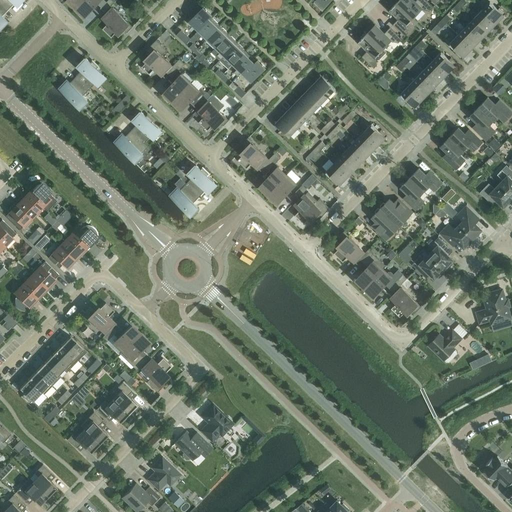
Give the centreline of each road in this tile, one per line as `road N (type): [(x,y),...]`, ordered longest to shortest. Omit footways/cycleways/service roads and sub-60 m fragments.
road 1 (residential): [(305,252),(511,40)]
road 2 (tertiary): [(410,487),(202,282)]
road 3 (residential): [(144,312),(201,372),(65,511)]
road 4 (tertiary): [(172,255),(0,87)]
road 5 (residential): [(209,160),(365,0)]
road 6 (residential): [(0,373),(89,282),(109,280),(144,312)]
road 7 (residential): [(511,409),(474,426),(454,449),(458,464),(507,511)]
road 8 (residential): [(401,345),(500,245)]
road 9 (residential): [(401,345),(305,252)]
road 10 (residential): [(209,160),(113,67)]
